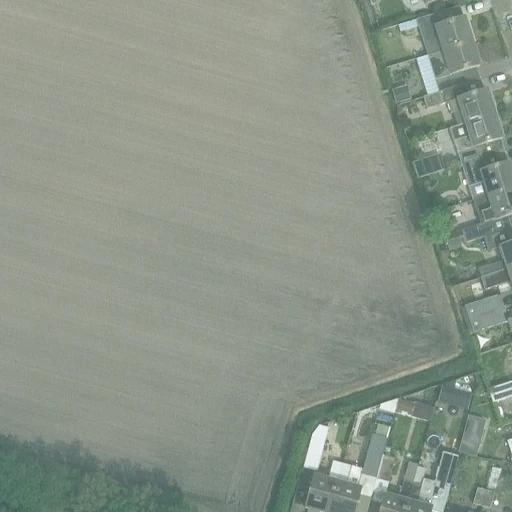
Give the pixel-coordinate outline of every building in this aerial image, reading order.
[(462,20),(458,8),(416,21),(428,58),(472,44),(464,19),(462,20)] [(479,68),(472,44),(428,58),(439,94),(480,81),(477,69),(479,68)] [(484,93),(480,81),(439,94),(423,99),(427,111),(447,105),(450,115),(461,112),(465,125),(494,116),(487,92),(484,93)] [(502,140),(495,117),(494,116),(465,125),(469,138),(454,143),(458,154),(461,166),(503,153),(499,141),(502,140)] [(506,165),(503,153),(461,166),(473,202),(488,197),(511,189),(511,172),(509,164),(506,165)] [(511,189),(488,197),(473,202),(480,226),(462,231),(444,236),(448,248),(465,242),(466,244),(484,238),(511,229),(511,189)] [(478,270),(479,272),(481,279),(511,268),(511,229),(484,238),(488,252),(499,249),(503,262),(478,270)] [(511,268),(481,279),(485,291),(510,283),(511,290),(511,268)] [(465,306),(465,307),(469,321),(502,311),(498,296),(465,306)] [(473,334),(506,324),(502,311),(469,321),(473,334)] [(511,382),(489,390),(493,404),(511,398),(511,382)] [(355,511),(361,490),(373,493),(376,481),(383,457),(391,429),(378,425),(375,437),(372,436),(358,489),(347,486),(352,468),(343,465),(330,511),(355,511)] [(312,436),(303,469),(317,473),(329,429),(320,426),(312,436)] [(450,489),(458,458),(443,454),(435,485),(450,489)] [(395,460),(383,457),(376,481),(389,485),(395,460)] [(314,511),(330,511),(343,465),(333,463),(328,481),(314,477),(305,510),(314,511)] [(405,511),(413,484),(418,467),(408,464),(399,500),(385,496),(380,511),(405,511)] [(431,511),(432,509),(418,505),(423,487),(413,484),(405,511),(431,511)] [(482,507),(486,491),(478,489),(473,505),(482,507)] [(495,494),(486,491),(482,507),(491,510),(495,494)]
